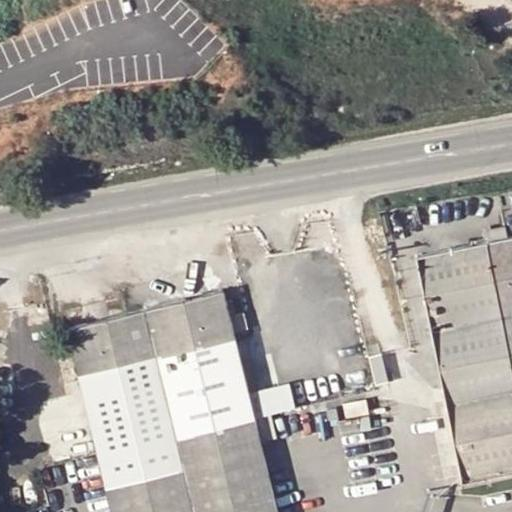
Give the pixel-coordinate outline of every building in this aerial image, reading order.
[(417,255),(461,477),(511,467),(511,235),(506,237),(504,225),(484,229),(487,241),(417,255)] [(254,418),(228,311),(225,300),(222,288),(67,326),(98,455),(112,511),(277,511),(260,440),(254,418)] [(232,298),(225,300),(228,311),(235,309),(232,298)] [(258,389),(264,413),(298,405),(293,381),(258,389)] [(277,436),(271,414),(254,418),(260,440),(277,436)]
